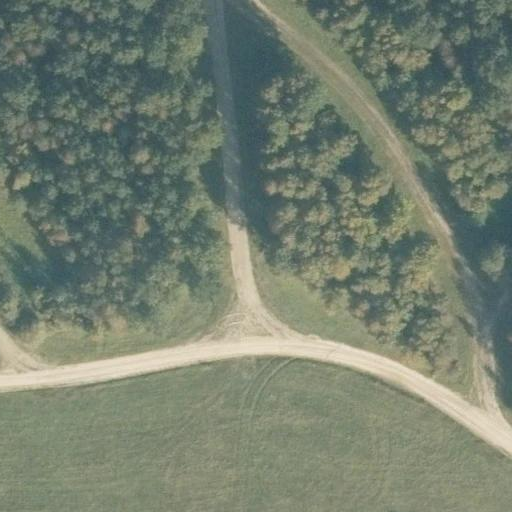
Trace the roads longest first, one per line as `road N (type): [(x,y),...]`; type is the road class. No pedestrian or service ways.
road 1 (track): [(511,445),(473,416),(361,362),(247,340),(0,381)]
road 2 (track): [(500,437),(489,406),(479,302),(387,135),(310,52),(247,0)]
road 3 (track): [(247,340),(208,0)]
